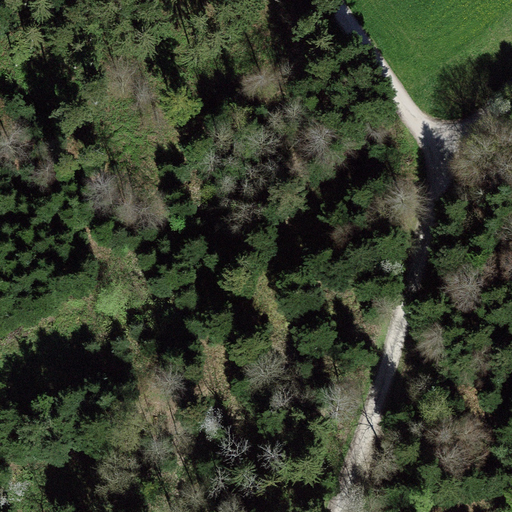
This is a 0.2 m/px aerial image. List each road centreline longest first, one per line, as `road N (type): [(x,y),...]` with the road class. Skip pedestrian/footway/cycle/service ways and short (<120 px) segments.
road 1 (track): [(336,511),(396,334),(442,153)]
road 2 (track): [(442,153),(331,0)]
